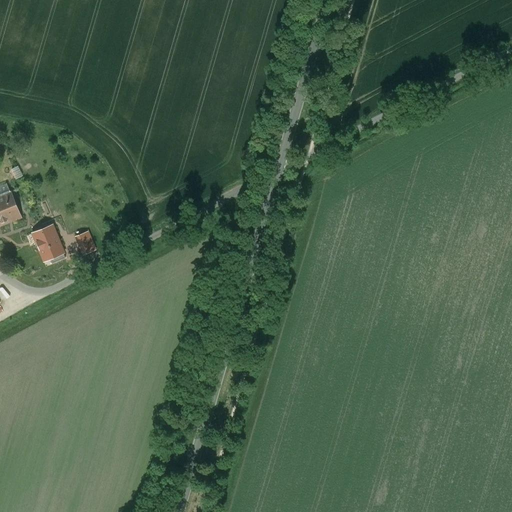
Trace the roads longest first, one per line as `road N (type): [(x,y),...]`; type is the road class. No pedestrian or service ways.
road 1 (secondary): [(274,176),(179,511)]
road 2 (unclassified): [(511,49),(274,176)]
road 3 (secondary): [(324,0),(274,176)]
